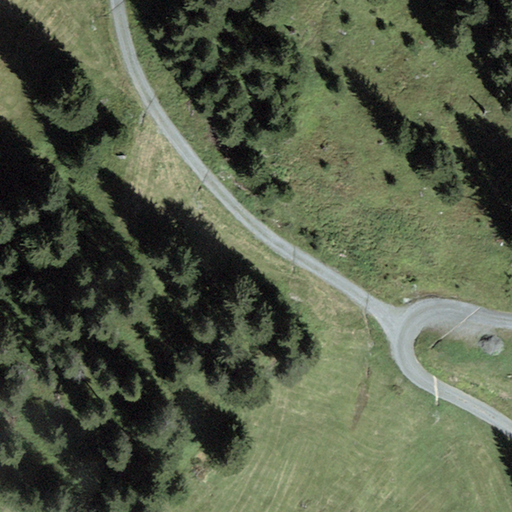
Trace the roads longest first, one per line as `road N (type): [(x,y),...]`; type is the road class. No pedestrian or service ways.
road 1 (track): [(115,0),(153,106),(233,207),(404,327)]
road 2 (track): [(404,327),(402,360),(448,396),(481,409)]
